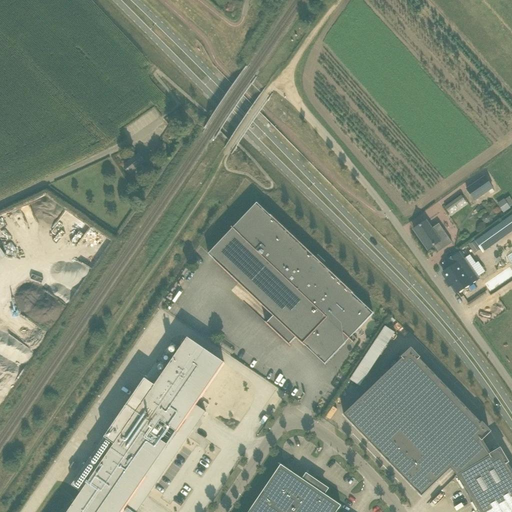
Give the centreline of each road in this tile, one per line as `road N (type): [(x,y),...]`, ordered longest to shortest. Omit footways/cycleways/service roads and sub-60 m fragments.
road 1 (secondary): [(114,0),(394,277),(511,426)]
road 2 (secondary): [(511,408),(401,270),(132,0)]
road 3 (unclassified): [(511,381),(282,79),(227,153)]
road 4 (track): [(227,153),(0,490)]
road 5 (unclassified): [(399,511),(335,443),(291,420),(222,511)]
road 6 (unknown): [(303,422),(309,376),(248,339),(215,272)]
road 7 (unclassified): [(125,144),(0,203)]
